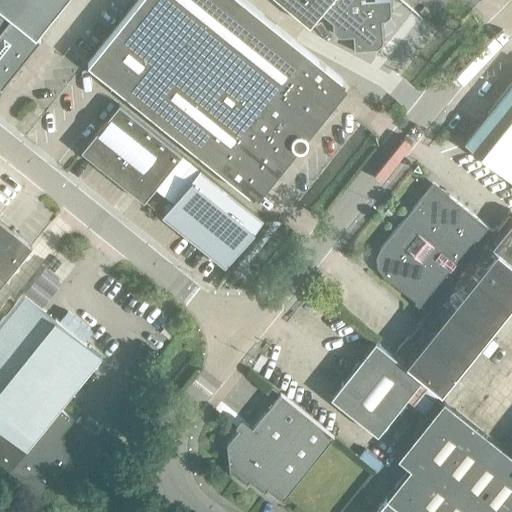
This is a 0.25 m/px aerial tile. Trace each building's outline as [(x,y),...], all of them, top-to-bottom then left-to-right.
[(0,0),(0,5),(11,14),(0,27),(0,84),(1,85),(40,36),(36,33),(62,0),(0,0)] [(136,0),(87,62),(126,93),(200,0),(136,0)] [(245,0),(200,0),(126,93),(252,195),(294,143),(296,143),(298,142),(300,141),(301,141),(302,140),(302,139),(303,137),(304,136),(304,134),(304,133),(304,132),(303,132),(345,80),(245,0)] [(379,18),(389,17),(387,0),(281,0),(307,22),(318,8),(332,20),(333,35),(351,33),(354,47),(382,44),(379,18)] [(0,5),(0,27),(11,14),(0,5)] [(511,177),(511,80),(464,139),(511,177)] [(118,102),(81,149),(143,199),(181,153),(118,102)] [(263,219),(262,218),(199,168),(162,214),(225,265),(263,219)] [(428,309),(425,313),(473,351),(511,302),(511,209),(510,208),(493,229),(448,193),(439,189),(429,190),(421,195),(380,246),(377,255),(378,265),(383,273),(428,309)] [(0,282),(32,243),(0,217),(0,282)] [(44,295),(59,277),(45,266),(30,283),(44,295)] [(102,353),(24,289),(0,319),(0,459),(40,492),(90,431),(81,424),(86,417),(86,411),(80,412),(75,418),(59,406),(102,353)] [(425,313),(393,353),(422,376),(441,390),(473,351),(425,313)] [(393,353),(375,339),(330,395),(377,432),(422,376),(393,353)] [(282,500),(335,435),(280,391),(246,434),(239,428),(228,442),(229,471),(245,483),(248,479),(264,492),(267,488),(282,500)] [(511,511),(511,452),(444,398),(397,455),(410,465),(372,511),(511,511)]
